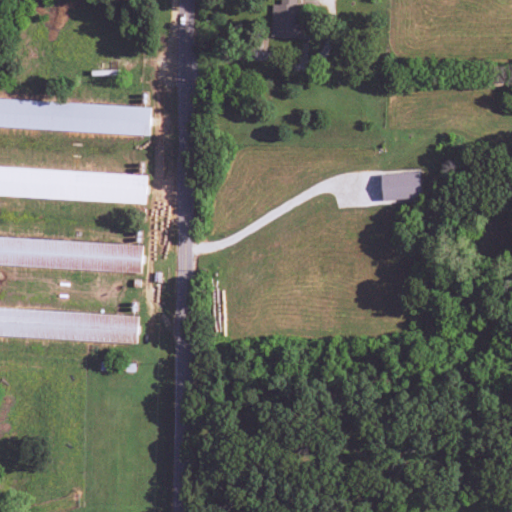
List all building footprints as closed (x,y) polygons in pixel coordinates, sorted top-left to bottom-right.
[(306,39),(306,23),(295,23),(296,0),(280,0),(280,5),(271,5),(270,38),(306,39)] [(150,107),(0,99),(0,127),(149,136),(150,107)] [(0,196),(145,204),(147,175),(0,167),(0,196)] [(420,200),(420,173),(382,174),(382,200),(420,200)] [(142,245),(0,237),(0,264),(95,270),(95,271),(141,274),(142,245)] [(0,336),(137,343),(138,315),(0,308),(0,336)]
